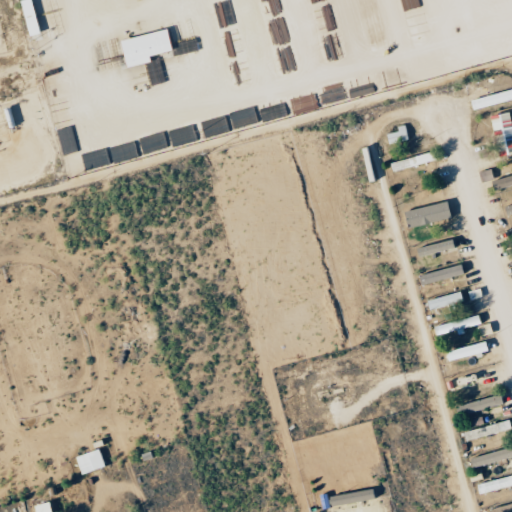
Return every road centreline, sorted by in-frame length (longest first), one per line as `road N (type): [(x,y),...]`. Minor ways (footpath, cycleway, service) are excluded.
road 1 (residential): [(0,200),(511,60)]
road 2 (residential): [(511,346),(445,118)]
